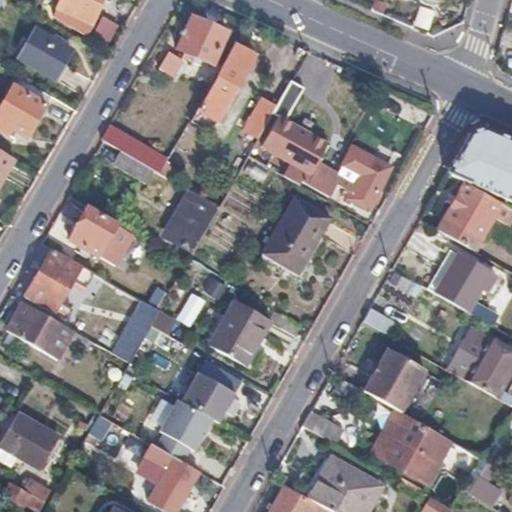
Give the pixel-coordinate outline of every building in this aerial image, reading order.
[(57,0),(53,9),(69,16),(87,25),(88,25),(99,0),(57,0)] [(87,25),(69,16),(65,24),(83,33),(87,25)] [(224,33),(189,16),(174,48),(181,52),(179,56),(187,60),(189,55),(208,65),(224,33)] [(47,38),(31,28),(15,57),(51,78),(60,63),(68,49),(62,46),(65,40),(50,32),(47,38)] [(251,57),(233,46),(197,109),(198,110),(194,117),(204,123),(208,116),(215,120),(251,57)] [(180,59),(166,52),(156,69),(170,77),(180,59)] [(66,66),(60,63),(51,78),(57,81),(66,66)] [(303,85),(291,78),(276,104),(271,113),(277,116),(283,119),(303,85)] [(19,91),(8,85),(0,100),(0,132),(4,135),(8,129),(23,138),(47,95),(24,82),(19,91)] [(276,104),(263,97),(245,128),(258,136),(271,113),(276,104)] [(291,161),(284,175),(298,183),(300,179),(326,195),(335,180),(346,187),(341,195),(368,211),(393,169),(355,146),(339,174),(315,160),(324,143),(283,119),(277,116),(261,144),(277,153),(275,157),(280,160),(282,156),(291,161)] [(99,139),(100,140),(120,151),(127,155),(134,143),(106,127),(99,139)] [(467,135),(444,175),(511,204),(511,142),(484,130),(475,133),(467,135)] [(263,151),(253,145),(247,154),(258,160),(263,151)] [(142,149),(136,160),(158,173),(164,162),(142,149)] [(0,180),(13,159),(0,151),(0,180)] [(120,151),(112,165),(149,186),(153,179),(163,184),(167,178),(158,173),(136,160),(127,155),(120,151)] [(201,183),(188,176),(182,187),(187,189),(195,194),(201,183)] [(498,205),(462,185),(436,231),(472,251),(484,230),(491,218),(498,205)] [(195,194),(187,189),(159,239),(189,256),(217,207),(195,194)] [(328,220),(293,200),(262,254),(296,273),(328,220)] [(130,235),(85,208),(66,240),(112,266),(130,235)] [(495,220),(491,218),(484,230),(488,233),(495,220)] [(91,272),(51,248),(24,297),(64,320),(70,309),(57,302),(68,284),(81,291),(91,272)] [(456,256),(447,251),(424,290),(433,296),(456,256)] [(487,274),(456,256),(433,296),(464,314),(487,274)] [(81,336),(21,299),(5,328),(33,344),(37,337),(59,350),(62,345),(72,351),(81,336)] [(270,321),(235,300),(210,346),(251,369),(267,340),(261,336),(270,321)] [(118,357),(132,363),(147,328),(168,336),(175,320),(139,305),(118,357)] [(368,309),(361,321),(383,334),(390,322),(368,309)] [(511,331),(475,311),(471,318),(511,341),(511,331)] [(468,329),(461,340),(480,350),(486,339),(468,329)] [(480,350),(461,340),(444,371),(511,410),(511,408),(511,400),(499,393),(511,371),(511,352),(487,338),(486,339),(480,350)] [(419,370),(386,351),(362,393),(395,412),(419,370)] [(233,394),(195,373),(179,402),(210,420),(216,424),(233,394)] [(179,402),(175,400),(157,432),(162,434),(188,449),(192,451),(210,420),(179,402)] [(511,410),(499,429),(511,437),(511,410)] [(309,412),(301,428),(331,445),(340,429),(309,412)] [(457,447),(401,415),(378,457),(434,489),(457,447)] [(55,439),(15,416),(0,441),(0,446),(15,455),(38,469),(55,439)] [(511,438),(511,437),(499,429),(479,460),(468,478),(461,489),(482,502),(490,488),(483,483),(511,438)] [(188,449),(162,434),(154,447),(180,462),(188,449)] [(0,446),(0,462),(8,467),(15,455),(0,446)] [(160,458),(168,462),(146,502),(164,511),(173,511),(197,472),(180,462),(154,447),(151,446),(146,455),(158,462),(160,458)] [(479,460),(466,453),(456,471),(468,478),(479,460)] [(364,511),(379,486),(330,458),(306,499),(312,503),(328,511),(364,511)] [(19,490),(7,483),(0,494),(0,497),(14,506),(18,508),(21,502),(34,510),(47,489),(27,477),(19,490)] [(311,505),(281,488),(267,511),(308,511),(309,510),(312,511),(328,511),(312,503),(311,505)] [(421,511),(445,511),(447,510),(428,499),(421,511)]
